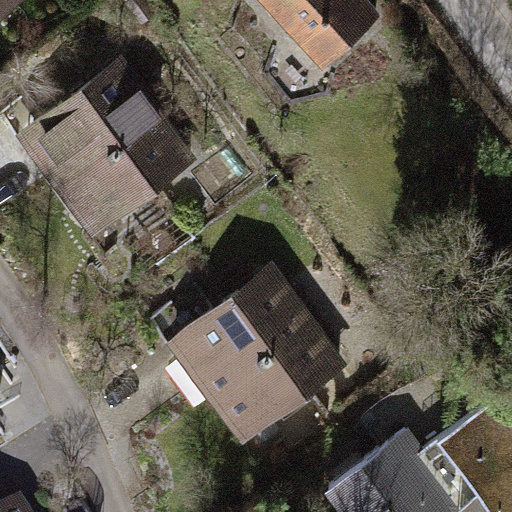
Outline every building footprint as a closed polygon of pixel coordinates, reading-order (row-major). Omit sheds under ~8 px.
[(267,0),(325,62),(377,14),(364,0),(267,0)] [(120,59),(24,127),(94,223),(189,154),(120,59)] [(270,265),(176,333),(186,347),(172,357),(171,371),(189,394),(201,397),(214,387),(243,427),(338,359),(270,265)] [(405,427),(329,482),(350,511),(511,511),(511,390),(508,385),(420,447),(405,427)] [(0,511),(20,511),(18,507),(9,511),(0,497),(0,511)]
